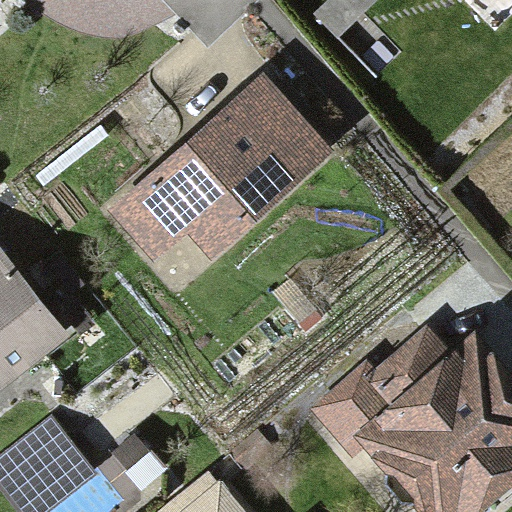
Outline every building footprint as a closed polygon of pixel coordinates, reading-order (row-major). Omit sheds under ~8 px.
[(262,69),(102,210),(146,259),(182,226),(216,264),(339,155),(262,69)] [(0,389),(73,333),(0,239),(0,389)] [(370,356),(310,409),(353,457),(365,447),(423,511),(478,511),(511,481),(511,371),(475,331),(453,350),(427,321),(378,365),(370,356)] [(49,415),(0,455),(0,480),(26,511),(43,511),(94,469),(49,415)] [(247,511),(221,479),(180,511),(247,511)]
